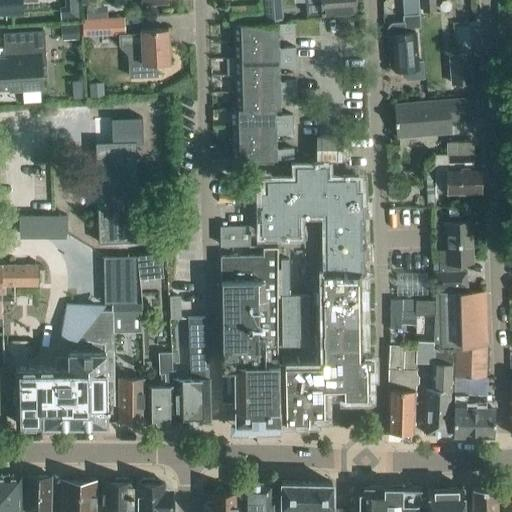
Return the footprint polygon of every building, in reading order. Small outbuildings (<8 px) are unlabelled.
[(21,10),(21,3),(40,2),(39,0),(0,0),(0,15),(6,15),(6,11),(21,10)] [(281,0),(261,0),(264,20),(284,19),(281,0)] [(304,0),(306,15),(321,14),(355,12),(353,0),(304,0)] [(434,12),(436,12),(434,0),(420,0),(421,13),(426,12),(426,15),(435,15),(434,12)] [(257,6),(257,5),(231,7),(232,23),(258,21),(258,20),(261,19),(260,6),(257,6)] [(86,7),(86,19),(97,18),(96,7),(86,7)] [(414,32),(414,28),(419,28),(418,15),(403,17),(403,23),(392,24),(388,29),(389,46),(392,49),(394,71),(401,71),(402,77),(407,81),(425,80),(424,61),(417,62),(415,32),(414,32)] [(82,37),(118,36),(118,35),(124,34),(124,18),(82,20),(82,37)] [(234,42),(278,41),(278,34),(295,33),(294,23),(233,25),(234,42)] [(62,39),(78,39),(77,24),(61,24),(62,39)] [(140,35),(127,35),(129,78),(155,77),(154,63),(169,63),(167,29),(140,31),(140,35)] [(0,88),(10,88),(10,90),(42,88),(41,66),(45,66),(43,32),(7,34),(8,60),(0,60),(0,88)] [(234,59),(295,57),(295,48),(278,48),(278,41),(234,42),(234,59)] [(451,84),(471,83),(469,55),(449,56),(451,84)] [(235,76),(279,75),(279,67),(295,67),(295,57),(234,59),(235,76)] [(235,92),(296,91),(296,81),(279,82),(279,75),(235,76),(235,92)] [(89,83),(90,98),(105,97),(104,82),(89,83)] [(231,110),(275,109),(280,109),(279,101),(296,100),(296,91),(235,92),(235,109),(231,109),(231,110)] [(470,139),(468,118),(469,118),(468,100),(395,106),(397,139),(450,134),(450,140),(470,139)] [(231,126),(292,125),(292,115),(275,116),(275,109),(231,110),(231,126)] [(231,143),(276,142),(276,135),(292,134),(292,125),(231,126),(231,143)] [(276,142),(231,143),(232,161),(293,159),(293,149),(276,149),(276,142)] [(99,243),(137,241),(134,143),(95,144),(99,243)] [(447,168),(447,155),(433,155),(434,186),(447,186),(447,194),(480,193),(479,167),(447,168)] [(256,207),(256,218),(261,218),(261,234),(298,234),(298,213),(326,213),(327,275),(323,275),(324,364),(282,364),(282,421),(310,421),(310,414),(325,414),(325,391),(340,391),(340,397),(368,396),(368,366),(372,366),(372,357),(360,358),(359,275),(363,275),(363,259),(367,259),(367,248),(363,248),(362,217),(366,217),(366,206),(361,206),(361,179),(331,179),(331,166),(290,166),(290,180),(261,180),(261,207),(256,207)] [(435,292),(466,292),(466,271),(461,271),(460,262),(471,262),(469,222),(447,223),(447,250),(439,251),(439,272),(434,272),(435,292)] [(249,227),(221,227),(221,245),(249,246),(249,227)] [(278,423),(275,247),(262,247),(262,256),(221,256),(222,402),(235,401),(235,409),(232,409),(232,415),(235,415),(235,424),(278,423)] [(161,253),(137,256),(139,280),(163,278),(161,253)] [(281,296),(281,339),(309,339),(309,296),(289,296),(289,262),(281,262),(281,296)] [(38,286),(38,266),(0,265),(0,292),(0,293),(0,286),(38,286)] [(435,292),(434,292),(434,301),(434,316),(434,345),(454,346),(454,376),(484,376),(485,292),(466,292),(435,292)] [(180,318),(179,296),(169,297),(170,318),(180,318)] [(434,301),(416,301),(416,316),(434,316),(434,301)] [(139,304),(113,305),(113,318),(139,317),(139,304)] [(58,367),(14,368),(15,382),(15,397),(15,424),(106,423),(106,407),(108,407),(108,405),(114,405),(112,329),(112,312),(112,305),(111,305),(111,311),(100,311),(100,308),(70,308),(64,337),(66,338),(66,337),(104,344),(104,351),(67,352),(68,367),(66,367),(58,367)] [(209,423),(207,358),(206,358),(204,318),(187,318),(189,380),(174,380),(175,423),(209,423)] [(432,349),(432,345),(433,341),(416,341),(416,348),(415,363),(432,364),(431,389),(425,388),(423,433),(449,435),(451,349),(432,349)] [(413,433),(415,386),(418,383),(418,377),(415,374),(415,363),(416,348),(403,347),(403,346),(389,346),(388,390),(386,431),(413,433)] [(147,423),(172,423),(172,385),(171,352),(158,353),(160,385),(147,386),(147,423)] [(143,423),(143,393),(143,379),(118,379),(118,423),(143,423)] [(453,395),(452,435),(493,435),(493,407),(467,407),(467,395),(453,395)] [(0,511),(20,511),(21,476),(0,475),(0,511)] [(49,511),(51,476),(25,476),(23,511),(49,511)] [(62,480),(61,511),(96,511),(97,482),(95,482),(92,481),(89,478),(83,478),(80,481),(62,480)] [(128,481),(128,479),(114,479),(114,481),(103,481),(102,511),(130,511),(130,507),(132,507),(132,487),(131,486),(131,481),(128,481)] [(153,483),(153,479),(143,479),(139,483),(137,483),(136,511),(171,511),(172,491),(163,483),(153,483)] [(270,511),(272,510),(272,482),(237,481),(237,491),(237,511),(270,511)] [(331,511),(331,483),(280,482),(280,511),(331,511)] [(237,511),(237,491),(226,491),(223,487),(220,485),(216,487),(214,491),(212,491),(212,494),(203,494),(203,511),(237,511)] [(511,511),(511,487),(500,488),(499,511),(511,511)] [(420,494),(420,488),(363,488),(363,493),(358,493),(357,511),(425,511),(426,494),(420,494)] [(427,511),(463,511),(463,488),(427,489),(427,511)] [(496,511),(496,488),(472,488),(472,510),(470,510),(469,511),(496,511)]
